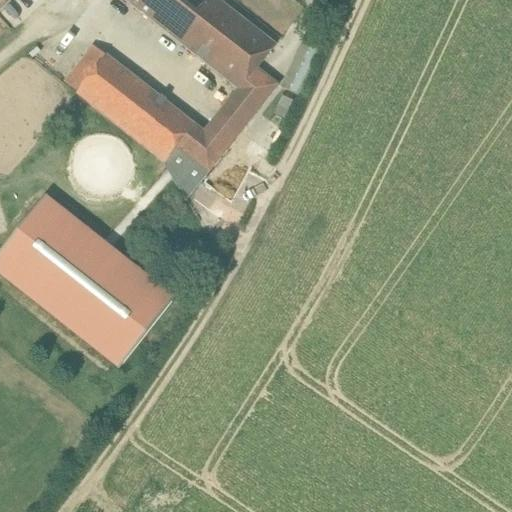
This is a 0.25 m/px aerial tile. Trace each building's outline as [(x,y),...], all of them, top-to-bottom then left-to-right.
[(124,0),(150,20),(165,0),(124,0)] [(276,45),(218,0),(165,0),(150,20),(238,90),(225,107),(247,125),(278,85),(257,69),(276,45)] [(311,34),(285,89),(298,95),(324,41),(311,34)] [(204,132),(106,55),(103,59),(95,52),(70,85),(78,91),(76,94),(164,164),(186,201),(227,150),(204,132)] [(282,97),(274,114),(285,119),(293,103),(282,97)] [(227,150),(247,125),(225,107),(204,132),(227,150)] [(175,300),(44,197),(0,253),(0,273),(120,369),(175,300)] [(214,240),(201,260),(211,267),(224,246),(214,240)]
